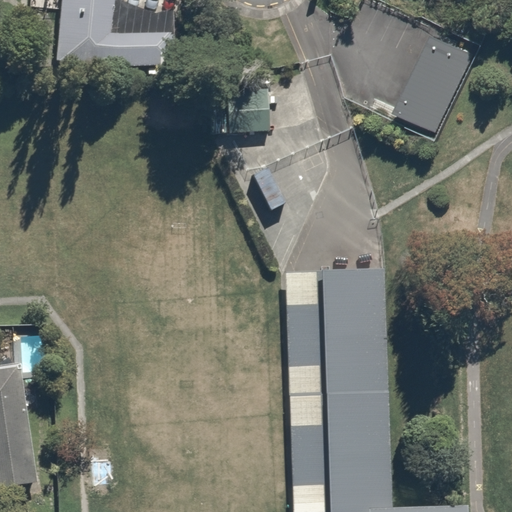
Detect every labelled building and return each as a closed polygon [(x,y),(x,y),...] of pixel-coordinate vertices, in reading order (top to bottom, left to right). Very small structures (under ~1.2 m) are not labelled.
[(104,23),(105,0),(53,0),(50,57),(165,64),(167,27),(104,23)] [(472,52),(428,31),(389,109),(433,131),(472,52)] [(262,67),(205,72),(209,134),(267,129),(262,67)] [(289,511),(463,511),(463,505),(390,506),(381,268),(314,268),(314,271),(281,273),(289,511)] [(0,475),(23,473),(8,356),(0,356),(0,475)]
